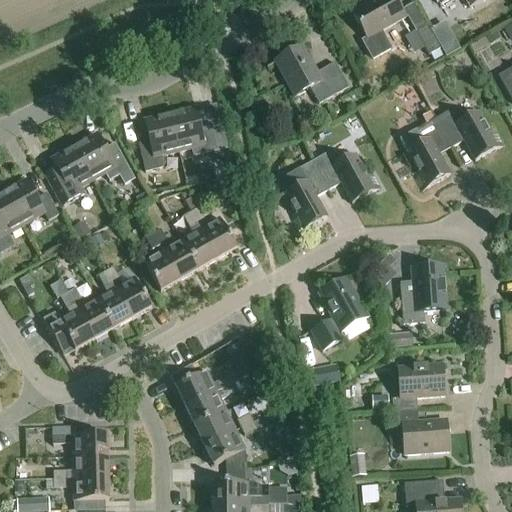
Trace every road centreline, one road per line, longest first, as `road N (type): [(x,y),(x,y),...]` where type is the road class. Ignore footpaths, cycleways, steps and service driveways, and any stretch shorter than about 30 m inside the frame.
road 1 (residential): [(463,222),(356,240),(313,258),(123,366)]
road 2 (residential): [(0,132),(82,89),(162,78),(299,0)]
road 3 (residential): [(496,511),(481,477),(479,424),(493,359),(490,295),(483,253),(463,222)]
road 4 (residential): [(162,511),(154,427),(123,366)]
